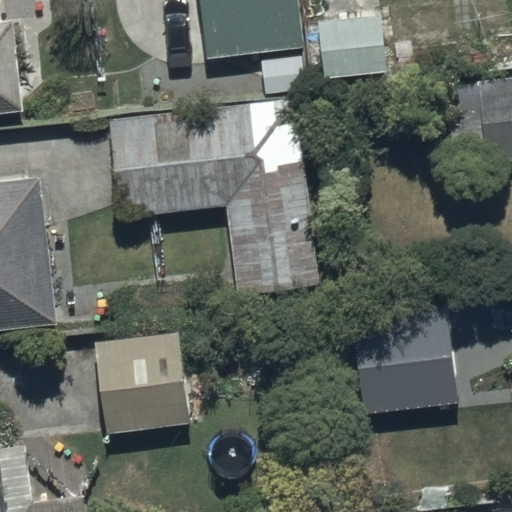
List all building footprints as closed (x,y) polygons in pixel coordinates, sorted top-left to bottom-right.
[(264,94),(307,89),(297,0),(200,0),(207,60),(260,54),(264,94)] [(382,19),(320,25),(325,80),(387,74),(382,19)] [(0,117),(20,115),(10,21),(0,22),(0,117)] [(511,147),(511,71),(477,76),(480,94),(445,99),(452,155),(511,147)] [(320,286),(302,100),(110,119),(120,219),(227,208),(235,294),(320,286)] [(37,180),(0,183),(0,332),(53,327),(37,180)] [(511,286),(477,291),(489,379),(511,376),(511,286)] [(359,323),(368,413),(456,404),(447,315),(359,323)] [(179,334),(94,344),(104,433),(189,423),(179,334)] [(511,511),(511,494),(488,496),(488,511),(511,511)]
